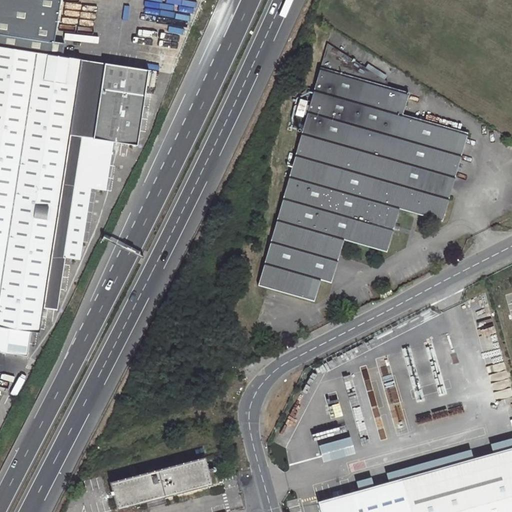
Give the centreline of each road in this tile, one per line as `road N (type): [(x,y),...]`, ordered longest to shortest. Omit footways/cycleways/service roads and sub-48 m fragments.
road 1 (trunk): [(30,511),(280,0)]
road 2 (trunk): [(231,41),(0,505)]
road 3 (unclassified): [(271,511),(246,407),(270,371),(511,248)]
road 4 (unknown): [(264,487),(481,424),(485,407),(441,283)]
road 5 (unknown): [(489,259),(479,201),(483,138),(463,119),(425,104)]
